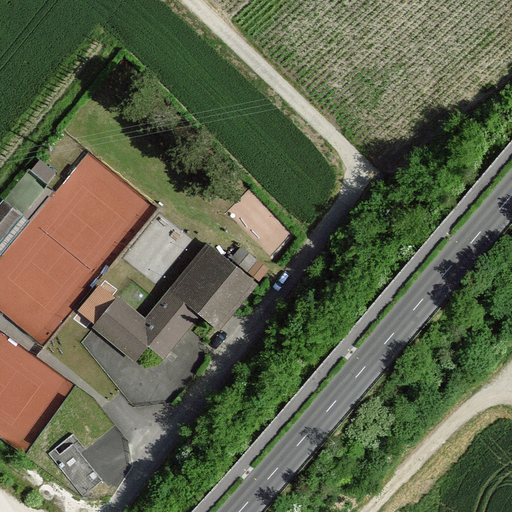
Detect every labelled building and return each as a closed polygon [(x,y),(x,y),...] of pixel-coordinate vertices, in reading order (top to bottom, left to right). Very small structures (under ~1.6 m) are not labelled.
[(55,173),(39,161),(32,170),(47,182),(55,173)] [(4,202),(0,206),(0,242),(22,217),(4,202)] [(243,246),(236,260),(267,277),(274,263),(243,246)] [(119,301),(97,328),(137,361),(149,346),(164,358),(200,313),(221,330),(257,286),(210,248),(148,324),(119,301)] [(50,455),(83,497),(103,481),(81,454),(73,444),(61,455),(59,452),(56,449),(50,455)]
